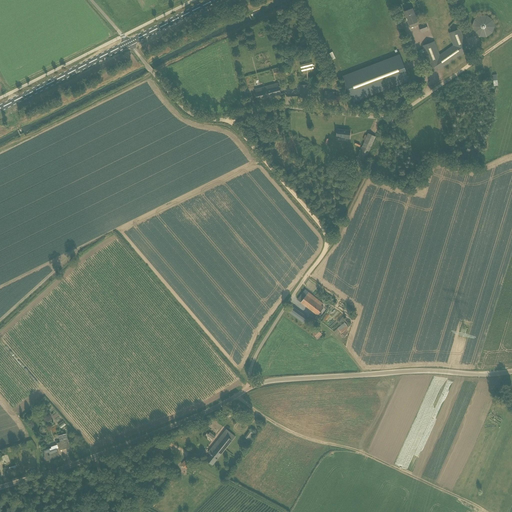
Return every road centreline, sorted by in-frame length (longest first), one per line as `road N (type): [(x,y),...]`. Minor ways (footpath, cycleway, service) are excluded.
road 1 (unclassified): [(231,121),(330,245),(266,336),(247,388)]
road 2 (track): [(240,393),(258,414),(300,437),(367,453),(488,511)]
road 3 (unclassified): [(0,488),(247,388)]
road 4 (unclassified): [(247,388),(276,379),(511,371)]
road 5 (unclassified): [(396,117),(301,109),(231,121)]
road 6 (track): [(330,245),(396,117)]
road 7 (primary): [(0,108),(128,42)]
road 8 (track): [(511,35),(396,117)]
road 9 (unclassified): [(231,121),(197,117),(128,42)]
